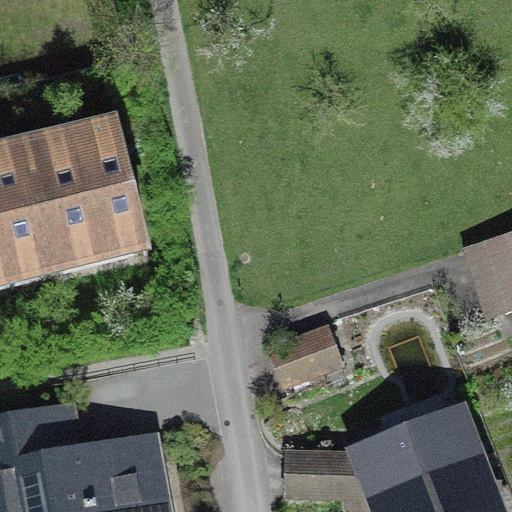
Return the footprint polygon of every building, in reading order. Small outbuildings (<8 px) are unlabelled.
[(0,290),(147,254),(112,114),(0,142),(0,290)] [(511,316),(511,235),(461,252),(484,325),(511,316)] [(345,375),(329,331),(266,353),(282,398),(345,375)] [(485,511),(452,422),(357,457),(306,456),(306,495),(371,496),(376,511),(485,511)] [(164,511),(151,445),(75,461),(68,424),(0,437),(0,495),(3,511),(164,511)]
